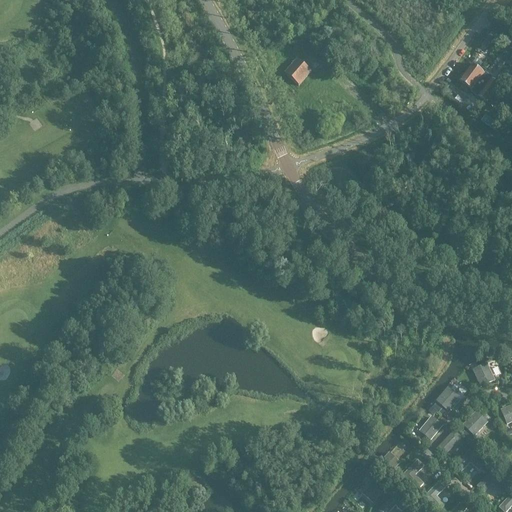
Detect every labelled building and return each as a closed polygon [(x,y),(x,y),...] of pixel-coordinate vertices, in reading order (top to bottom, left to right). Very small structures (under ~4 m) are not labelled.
[(489,34),(480,46),(485,50),(494,38),(489,34)] [(297,60),(285,74),(298,85),(308,74),(310,71),(297,60)] [(465,73),(493,94),(495,92),(495,91),(497,89),(498,89),(500,87),(499,86),(499,85),(492,80),(494,79),(485,72),(483,74),(471,65),(465,73)] [(487,104),(493,95),(493,94),(465,73),(459,82),(473,92),(472,93),(487,104)] [(497,92),(494,96),(488,104),(493,107),(496,104),(497,105),(503,97),(497,92)] [(486,363),(472,370),(479,388),(494,381),(486,363)] [(448,388),(436,401),(447,411),(459,397),(448,388)] [(438,413),(442,409),(436,404),(432,407),(438,413)] [(511,405),(500,411),(506,425),(511,422),(511,405)] [(428,411),(433,416),(437,412),(432,407),(431,408),(428,411)] [(486,424),(476,413),(463,426),(474,436),(486,424)] [(431,417),(419,431),(430,440),(441,426),(431,417)] [(470,437),(464,432),(462,435),(467,440),(470,437)] [(452,434),(436,450),(442,456),(458,440),(452,434)] [(465,450),(469,446),(464,441),(460,445),(465,450)] [(460,472),(469,462),(478,471),(484,465),(469,451),(455,466),(460,472)] [(400,463),(389,453),(376,466),(387,477),(400,463)] [(422,467),(417,461),(402,475),(417,490),(422,484),(414,475),(422,467)] [(482,470),(485,474),(491,468),(487,465),(482,470)] [(505,486),(491,472),(476,487),(482,492),(491,483),(499,492),(505,486)] [(384,491),(373,482),(362,494),(372,504),(384,491)] [(444,488),(438,482),(424,496),(439,511),(444,506),(435,496),(444,488)] [(421,488),(417,492),(420,496),(425,491),(421,488)] [(401,511),(407,505),(394,493),(378,511),(389,511),(395,506),(397,507),(396,508),(400,511),(401,511)] [(511,493),(499,508),(503,511),(505,511),(511,505),(511,493)]
